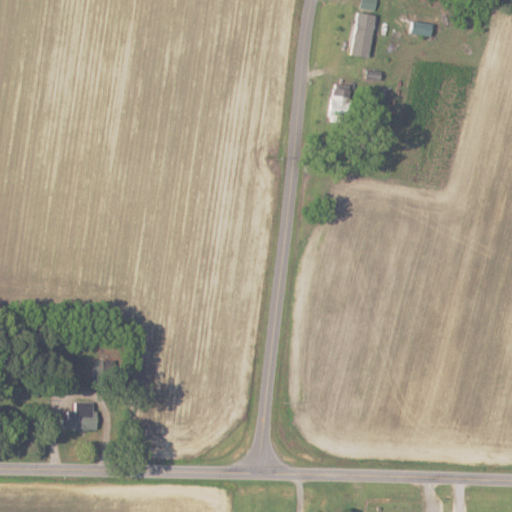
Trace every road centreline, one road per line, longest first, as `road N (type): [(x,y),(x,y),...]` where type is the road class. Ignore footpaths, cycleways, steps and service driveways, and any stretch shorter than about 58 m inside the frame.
road 1 (residential): [(0,467),(511,477)]
road 2 (residential): [(259,472),(307,0)]
